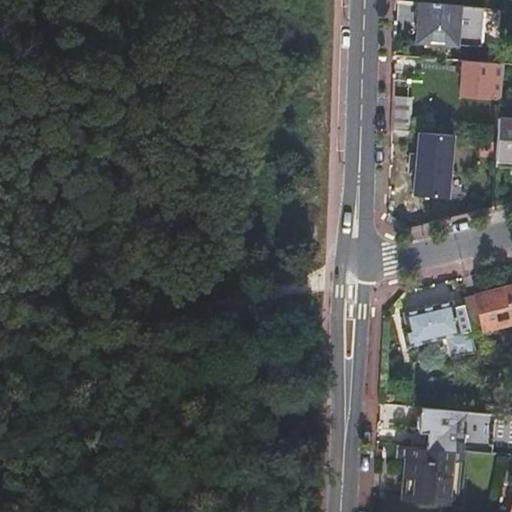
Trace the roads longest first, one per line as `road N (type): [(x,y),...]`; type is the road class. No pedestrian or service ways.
road 1 (residential): [(362,270),(368,0)]
road 2 (residential): [(345,511),(362,270)]
road 3 (residential): [(511,233),(362,270)]
